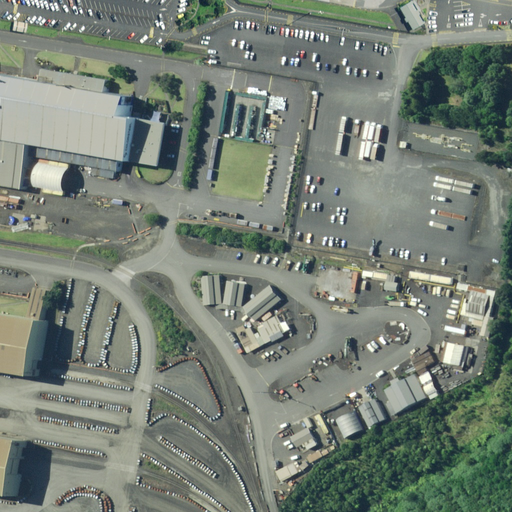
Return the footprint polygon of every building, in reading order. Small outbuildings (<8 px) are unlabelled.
[(407,0),(393,8),(405,30),(420,22),(407,0)] [(0,177),(37,183),(44,142),(131,156),(172,163),(179,120),(140,114),(143,98),(139,97),(111,93),(115,74),(0,55),(0,177)] [(204,274),(204,300),(224,300),(223,273),(204,274)] [(231,280),(225,302),(242,306),(247,283),(231,280)] [(273,281),(246,302),(257,316),(284,295),(273,281)] [(472,286),(467,308),(486,312),(491,291),(472,286)] [(0,489),(21,493),(28,452),(30,439),(0,433),(0,367),(46,375),(48,367),(55,321),(0,311),(0,489)] [(238,326),(248,348),(263,341),(252,320),(238,326)] [(447,340),(445,359),(461,361),(464,343),(447,340)] [(385,401),(392,413),(428,394),(415,369),(385,384),(392,397),(385,401)] [(359,402),(368,423),(385,415),(376,395),(359,402)] [(310,425),(294,434),(300,444),(316,435),(310,425)]
